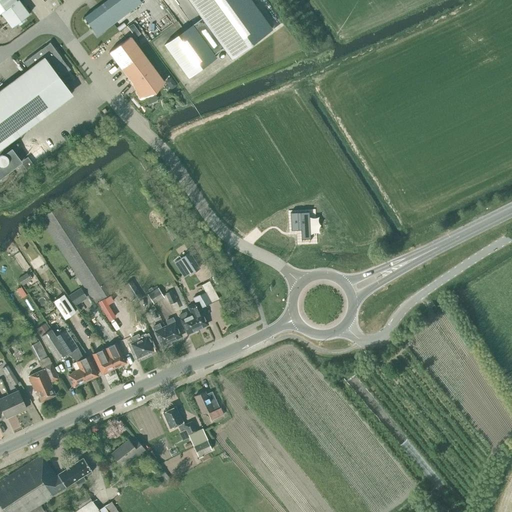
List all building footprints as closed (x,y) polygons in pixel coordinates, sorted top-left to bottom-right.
[(17,0),(16,0),(0,0),(0,12),(1,12),(11,27),(18,22),(19,24),(25,20),(23,18),(29,14),(18,0),(17,0)] [(97,36),(142,2),(139,0),(106,0),(83,17),(97,36)] [(213,54),(223,47),(231,59),(272,29),(250,0),(188,0),(201,18),(164,45),(188,78),(216,57),(213,54)] [(164,82),(130,36),(109,52),(137,89),(135,91),(138,99),(154,92),(164,82)] [(71,94),(59,77),(70,69),(50,42),(23,62),(29,70),(0,91),(0,179),(0,180),(3,179),(4,178),(5,175),(5,173),(21,162),(11,149),(5,143),(71,94)] [(165,81),(171,89),(177,85),(170,77),(165,81)] [(30,168),(36,163),(29,153),(22,158),(30,168)] [(117,288),(62,204),(40,218),(95,302),(117,288)] [(291,212),(291,230),(298,230),(298,229),(301,229),(301,239),(310,239),(310,238),(310,217),(310,214),(310,212),(309,212),(301,212),(298,212),(291,212)] [(7,249),(11,254),(17,249),(14,245),(7,249)] [(185,280),(194,274),(184,258),(175,264),(185,280)] [(27,272),(18,278),(22,285),(32,279),(27,272)] [(143,298),(132,280),(125,285),(136,303),(143,298)] [(21,298),(26,295),(21,287),(16,290),(21,298)] [(75,306),(87,298),(80,288),(68,295),(75,306)] [(153,303),(163,297),(158,288),(148,295),(153,303)] [(170,304),(176,301),(171,290),(165,293),(170,304)] [(199,308),(211,302),(206,292),(193,298),(195,303),(187,306),(191,315),(198,329),(207,324),(199,308)] [(64,294),(53,302),(65,319),(76,312),(64,294)] [(114,330),(128,320),(119,306),(117,307),(116,307),(104,315),(114,330)] [(188,333),(198,329),(191,315),(187,316),(185,312),(179,315),(188,333)] [(168,325),(165,327),(171,341),(181,336),(172,318),(166,320),(168,325)] [(51,329),(47,323),(37,329),(57,360),(67,353),(56,336),(51,329)] [(153,327),(161,345),(171,341),(165,327),(161,328),(159,324),(153,327)] [(62,331),(56,336),(67,353),(73,349),(62,331)] [(137,357),(152,350),(152,349),(155,348),(151,339),(148,340),(146,337),(140,339),(138,334),(131,337),(134,342),(131,343),(137,357)] [(45,343),(38,345),(43,363),(50,361),(45,343)] [(109,346),(105,348),(114,368),(126,362),(116,343),(109,346)] [(67,353),(77,361),(80,360),(83,358),(77,346),(73,349),(67,353)] [(102,373),(114,368),(105,348),(104,348),(93,354),(102,373)] [(80,360),(77,361),(85,381),(97,375),(92,364),(88,356),(80,360)] [(68,375),(73,386),(85,381),(77,361),(75,362),(72,363),(76,370),(72,372),(72,373),(68,375)] [(2,368),(13,386),(18,382),(7,365),(2,368)] [(45,368),(28,376),(35,391),(36,391),(41,401),(55,395),(51,384),(52,384),(51,382),(58,378),(52,365),(45,368)] [(18,391),(8,396),(16,413),(26,408),(18,391)] [(212,420),(223,414),(220,407),(219,407),(218,405),(212,391),(206,394),(205,391),(194,396),(202,413),(208,410),(209,412),(208,412),(212,420)] [(0,404),(6,417),(16,413),(8,396),(0,399),(0,404)] [(164,411),(163,412),(170,428),(178,424),(181,431),(185,429),(188,435),(198,456),(202,455),(212,450),(208,441),(202,444),(196,431),(192,421),(184,424),(180,416),(175,406),(168,409),(167,409),(164,410),(164,411)] [(137,439),(132,444),(128,440),(111,453),(121,465),(136,453),(138,455),(145,449),(137,439)] [(91,470),(83,457),(57,474),(56,475),(42,454),(0,481),(0,511),(27,511),(51,497),(50,496),(74,480),(78,485),(86,480),(82,475),(85,473),(86,474),(88,475),(91,473),(91,471),(90,470),(91,470)] [(155,462),(147,469),(155,478),(163,471),(155,462)] [(168,484),(172,482),(164,471),(160,473),(168,484)] [(108,511),(104,506),(98,510),(88,495),(76,503),(79,508),(74,511),(108,511)] [(118,511),(111,501),(104,506),(108,511),(118,511)]
